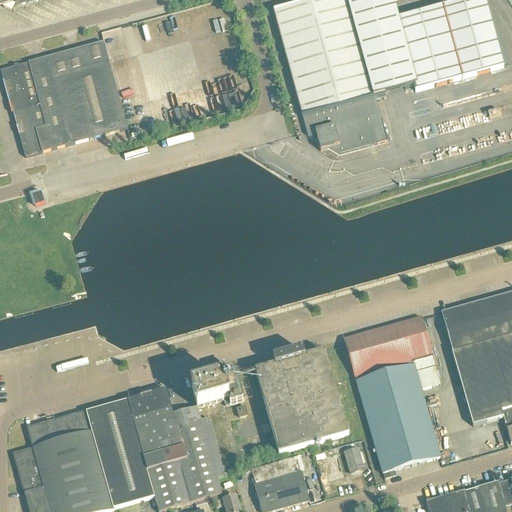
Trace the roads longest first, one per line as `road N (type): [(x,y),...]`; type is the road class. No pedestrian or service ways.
road 1 (residential): [(511,272),(17,412),(1,436),(3,511)]
road 2 (residential): [(243,0),(273,110),(265,123),(0,197)]
road 3 (residential): [(511,459),(323,511)]
road 4 (residential): [(172,0),(0,45)]
